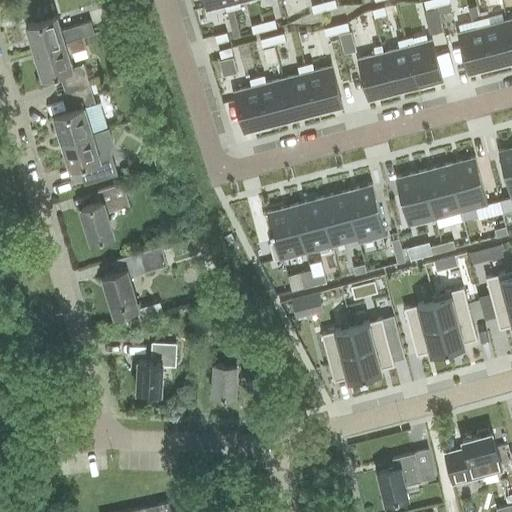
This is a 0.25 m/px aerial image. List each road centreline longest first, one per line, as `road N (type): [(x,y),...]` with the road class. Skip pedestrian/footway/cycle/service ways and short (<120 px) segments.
road 1 (residential): [(164,0),(219,173),(511,97)]
road 2 (residential): [(105,437),(0,84)]
road 3 (residential): [(271,448),(511,380)]
road 4 (residential): [(271,448),(105,437)]
